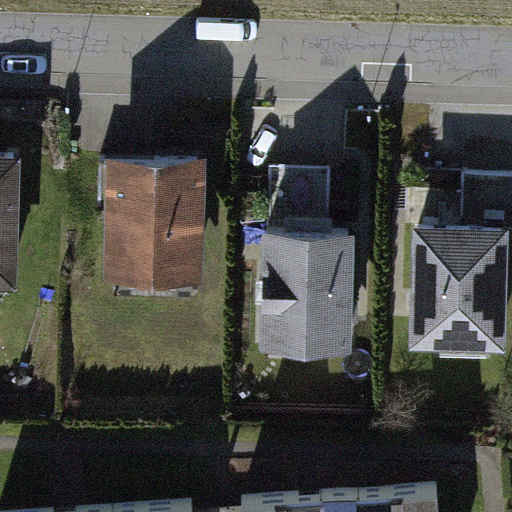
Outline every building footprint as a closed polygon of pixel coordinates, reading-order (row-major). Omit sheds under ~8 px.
[(0,154),(0,283),(19,284),(23,155),(0,154)] [(205,161),(107,159),(105,220),(117,221),(116,274),(202,276),(205,161)] [(333,165),(276,164),(271,344),(354,347),(357,232),(331,231),(333,165)] [(508,231),(511,230),(511,172),(467,171),(465,228),(424,227),(422,343),(506,345),(508,231)] [(249,511),(445,511),(445,491),(249,502),(249,511)]
